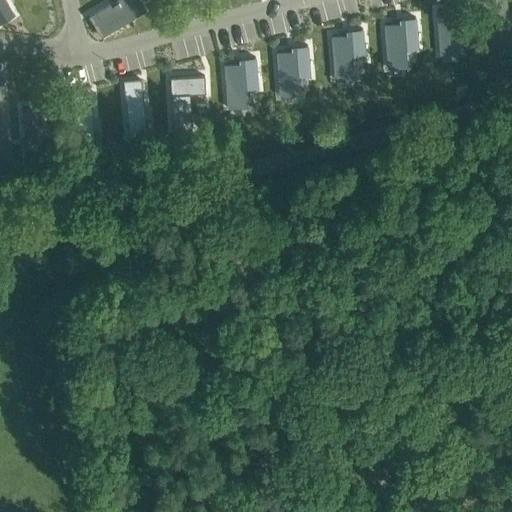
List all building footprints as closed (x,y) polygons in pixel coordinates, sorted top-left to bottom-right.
[(4,0),(0,0),(0,27),(16,18),(4,0)] [(25,0),(34,41),(49,38),(41,0),(25,0)] [(138,0),(114,0),(91,15),(104,35),(144,9),(138,0)] [(457,12),(441,13),(445,57),(461,56),(459,38),(475,36),(472,7),(457,8),(457,12)] [(403,26),(387,27),(391,71),(407,70),(405,52),(421,50),(418,20),(402,22),(403,26)] [(348,40),(332,41),(336,85),(352,83),(351,65),(367,64),(364,34),(348,36),(348,40)] [(294,55),(278,56),(282,100),(298,99),(297,81),(313,79),(310,49),(294,51),(294,55)] [(242,66),(226,68),(230,112),(246,110),(244,92),(260,91),(257,61),(241,62),(242,66)] [(204,75),(170,76),(173,128),(175,128),(174,126),(188,125),(188,111),(190,111),(189,103),(187,103),(187,96),(189,95),(189,93),(205,93),(204,75)] [(141,80),(123,82),(128,134),(146,132),(141,80)] [(91,94),(73,95),(77,147),(95,146),(91,94)] [(41,108),(23,110),(26,162),(44,160),(41,108)]
